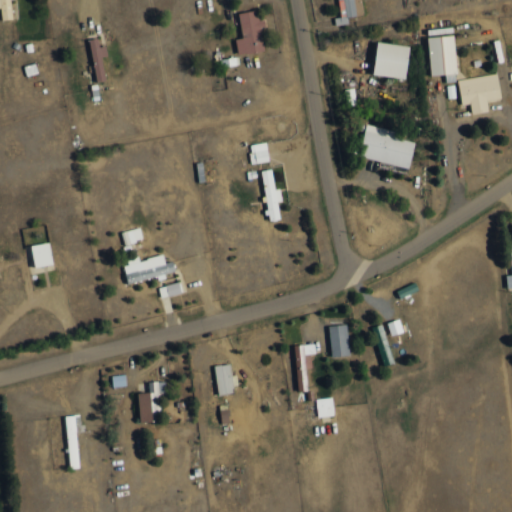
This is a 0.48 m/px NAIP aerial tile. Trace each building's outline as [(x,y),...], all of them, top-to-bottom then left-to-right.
[(0,0),(0,7),(0,8),(1,20),(12,19),(9,0),(0,0)] [(337,0),(340,17),(334,18),(335,25),(348,23),(347,16),(361,15),(359,0),(337,0)] [(238,13),(242,38),(235,39),(237,55),(265,50),(260,20),(258,20),(256,10),(238,13)] [(453,27),(427,29),(429,75),(455,73),(453,27)] [(98,46),(98,38),(90,39),(94,81),(104,80),(102,56),(106,56),(105,46),(98,46)] [(404,79),(409,46),(377,41),(372,74),(404,79)] [(460,105),(470,104),(471,113),(488,112),(486,100),(500,98),(497,74),(458,78),(460,105)] [(344,89),(346,105),(355,104),(353,88),(344,89)] [(358,157),(408,168),(414,142),(394,138),(396,131),(365,124),(358,157)] [(268,161),(265,142),(251,144),(252,152),(249,152),(250,163),(268,161)] [(260,170),(268,221),(279,220),(276,201),(281,200),(279,188),(274,189),(271,169),(260,170)] [(142,239),(139,227),(120,232),(124,244),(142,239)] [(34,268),(52,264),(48,242),(30,245),(34,268)] [(174,271),(172,261),(164,263),(162,255),(139,260),(138,256),(123,259),(128,284),(164,276),(164,273),(174,271)] [(181,294),(179,283),(158,287),(160,298),(181,294)] [(329,325),(330,356),(348,356),(347,325),(329,325)] [(310,354),(314,353),(314,344),(294,344),(296,392),(307,391),(306,371),(311,371),(310,354)] [(233,393),(230,364),(214,365),(217,395),(233,393)] [(111,376),(112,387),(125,386),(124,375),(111,376)] [(139,422),(165,421),(163,381),(148,382),(148,392),(137,393),(139,422)] [(333,416),(331,397),(315,399),(317,417),(333,416)] [(79,414),(64,416),(70,469),(79,468),(75,431),(81,431),(79,414)]
